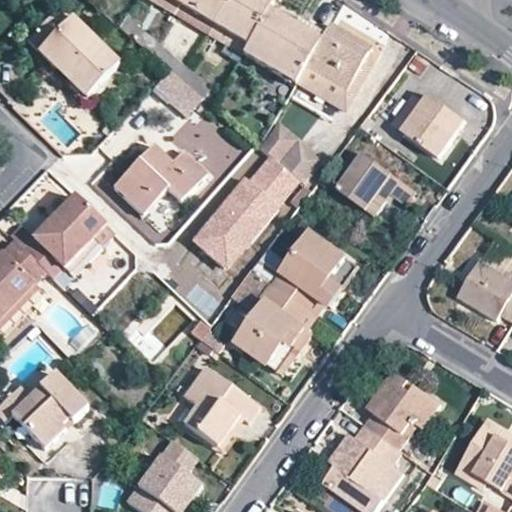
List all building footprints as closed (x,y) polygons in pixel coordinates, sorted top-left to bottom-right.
[(181,0),(179,5),(214,25),(229,0),(181,0)] [(266,0),(229,0),(214,25),(248,46),(268,12),(272,4),(266,0)] [(71,22),(59,11),(27,43),(39,55),(49,64),(64,79),(68,75),(89,97),(118,68),(71,22)] [(295,82),(320,41),(268,12),(248,46),(242,55),(294,84),(295,82)] [(126,16),(118,30),(148,56),(157,42),(126,16)] [(320,41),(295,82),(345,111),(369,70),(367,50),(328,26),(320,41)] [(157,42),(148,56),(168,74),(179,83),(188,68),(157,42)] [(417,51),(405,67),(419,77),(431,60),(417,51)] [(188,68),(179,83),(200,101),(212,87),(188,68)] [(179,83),(168,74),(154,88),(187,116),(200,101),(179,83)] [(68,75),(64,79),(86,100),(89,97),(68,75)] [(440,158),(465,122),(432,97),(426,105),(413,96),(393,124),(440,158)] [(276,126),(259,152),(300,189),(321,164),(276,126)] [(152,149),(116,187),(145,216),(168,191),(181,203),(204,178),(181,155),(171,167),(152,149)] [(365,157),(341,192),(375,217),(390,195),(405,206),(415,191),(365,157)] [(63,273),(106,229),(90,214),(74,199),(51,223),(56,228),(45,241),(38,236),(22,252),(45,274),(50,279),(60,270),(63,273)] [(103,201),(90,214),(106,229),(112,235),(125,223),(103,201)] [(51,223),(38,236),(45,241),(56,228),(51,223)] [(312,236),(283,276),(261,261),(253,272),(272,286),(316,317),(324,305),(329,310),(344,290),(331,280),(346,261),(312,236)] [(0,322),(33,287),(45,274),(22,252),(14,244),(2,256),(8,263),(0,270),(0,322)] [(0,270),(8,263),(2,256),(0,257),(0,270)] [(346,261),(331,280),(344,290),(358,270),(346,261)] [(511,283),(480,264),(461,297),(500,320),(502,315),(511,321),(511,283)] [(272,286),(253,272),(234,296),(259,315),(268,301),(264,298),(272,286)] [(259,315),(239,345),(272,368),(291,341),(304,349),(313,335),(307,330),(316,317),(272,286),(264,298),(268,301),(259,315)] [(199,342),(208,331),(199,322),(189,333),(199,342)] [(291,341),(272,368),(285,377),(304,349),(291,341)] [(258,408),(205,371),(184,400),(196,409),(185,425),(213,446),(231,422),(227,419),(231,413),(239,419),(247,424),(258,408)] [(397,375),(370,410),(376,415),(367,428),(399,451),(409,438),(404,434),(413,422),(422,429),(439,406),(417,389),(413,394),(406,389),(410,384),(397,375)] [(12,418),(43,451),(64,431),(61,428),(69,421),(72,424),(85,411),(54,378),(28,402),(18,391),(0,408),(0,415),(6,423),(12,418)] [(231,422),(213,446),(218,449),(234,426),(239,419),(231,413),(227,419),(231,422)] [(511,437),(488,423),(457,474),(484,488),(487,482),(511,496),(511,446),(509,445),(511,440),(511,437)] [(363,511),(375,511),(402,473),(393,466),(402,453),(399,451),(367,428),(358,440),(351,436),(332,465),(335,467),(324,484),(363,511)] [(199,461),(172,442),(128,504),(138,511),(176,511),(186,498),(191,501),(201,487),(187,477),(199,461)] [(501,511),(483,501),(477,511),(501,511)]
